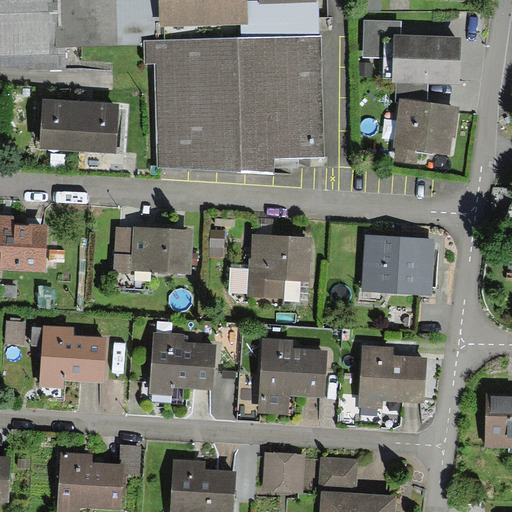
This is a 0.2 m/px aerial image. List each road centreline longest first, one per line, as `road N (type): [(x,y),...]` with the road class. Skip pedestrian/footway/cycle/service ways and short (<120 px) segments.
road 1 (residential): [(0,182),(475,216)]
road 2 (residential): [(0,416),(441,444)]
road 3 (residential): [(475,216),(503,0)]
road 4 (residential): [(459,342),(475,216)]
